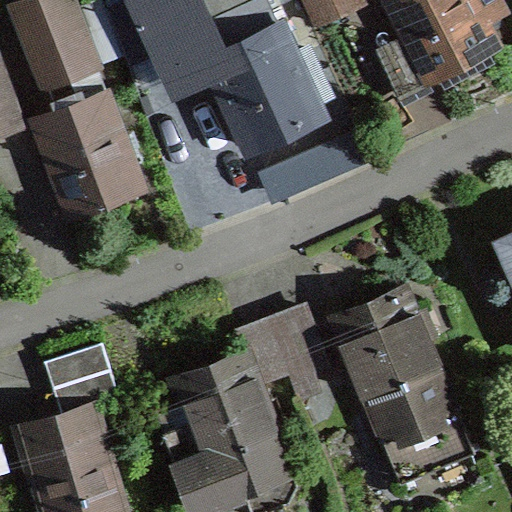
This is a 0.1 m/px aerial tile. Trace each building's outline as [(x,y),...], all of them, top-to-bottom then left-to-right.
[(72,0),(33,0),(15,7),(44,83),(71,72),(96,63),(72,0)] [(210,55),(279,23),(267,0),(240,0),(194,22),(210,55)] [(362,0),(308,0),(319,22),(363,1),(362,0)] [(388,0),(404,31),(431,79),(498,44),(485,19),(506,9),(501,0),(388,0)] [(175,4),(114,28),(137,85),(198,60),(175,4)] [(279,23),(210,55),(252,147),(321,114),(306,82),(321,75),(308,46),(293,53),(279,23)] [(381,44),(403,93),(431,79),(404,31),(381,44)] [(107,91),(96,63),(71,72),(82,101),(107,91)] [(0,65),(0,128),(20,122),(0,65)] [(82,101),(36,119),(72,213),(143,186),(107,91),(82,101)] [(405,285),(335,314),(402,476),(473,446),(405,285)] [(306,304),(268,319),(289,371),(290,374),(314,365),(329,359),(306,304)] [(268,319),(238,330),(245,350),(249,349),(261,382),(289,371),(268,319)] [(62,412),(94,401),(120,393),(102,340),(45,359),(62,412)] [(174,377),(191,421),(166,430),(195,507),(295,469),(261,382),(249,349),(245,350),(174,377)] [(314,365),(290,374),(298,394),(322,385),(314,365)] [(62,412),(22,424),(47,511),(126,511),(94,401),(62,412)]
